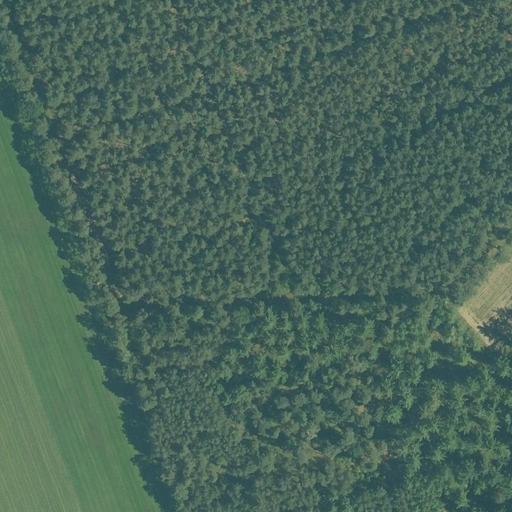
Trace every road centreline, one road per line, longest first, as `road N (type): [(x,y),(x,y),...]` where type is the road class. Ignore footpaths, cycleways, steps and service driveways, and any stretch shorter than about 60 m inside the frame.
road 1 (track): [(511,209),(439,278),(137,300),(125,293),(6,0)]
road 2 (track): [(461,0),(209,91),(288,287)]
